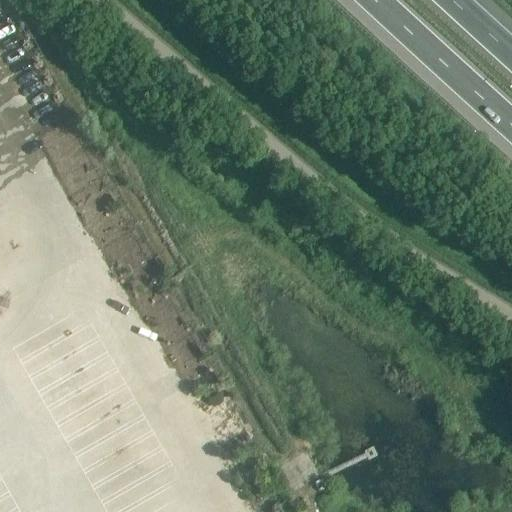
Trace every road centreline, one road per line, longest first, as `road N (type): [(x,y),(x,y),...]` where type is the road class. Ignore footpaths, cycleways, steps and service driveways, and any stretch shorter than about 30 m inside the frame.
road 1 (unclassified): [(511,320),(97,0)]
road 2 (motorway): [(377,0),(511,123)]
